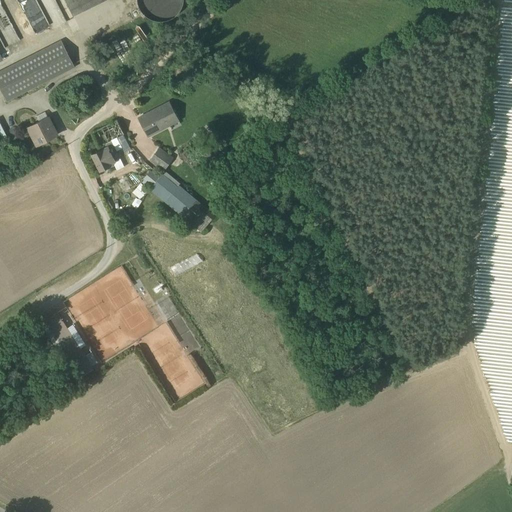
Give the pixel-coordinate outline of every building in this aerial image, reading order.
[(63,0),(72,16),(103,0),(63,0)] [(183,3),(182,0),(136,0),(137,3),(138,7),(141,12),(144,15),(147,18),(151,20),(155,21),(160,22),(165,21),(169,20),(173,17),(176,15),(180,10),(181,7),(183,3)] [(74,68),(60,40),(0,70),(0,89),(6,102),(74,68)] [(117,73),(109,63),(101,70),(109,80),(117,73)] [(178,122),(168,102),(138,118),(148,137),(178,122)] [(47,117),(45,112),(36,117),(38,122),(27,127),(36,146),(56,135),(47,117)] [(130,151),(116,120),(91,133),(98,148),(104,145),(105,148),(99,151),(91,156),(99,171),(115,163),(115,162),(119,159),(117,154),(116,151),(121,148),(127,161),(131,159),(129,154),(134,152),(133,149),(130,151)] [(173,158),(159,148),(149,161),(163,171),(173,158)] [(150,169),(144,179),(152,184),(158,174),(150,169)] [(200,232),(215,216),(178,185),(176,186),(179,183),(165,172),(162,175),(161,174),(160,175),(148,189),(200,232)] [(113,220),(118,226),(120,224),(123,228),(129,218),(124,211),(113,220)] [(180,312),(167,319),(177,337),(190,330),(180,312)] [(56,313),(40,323),(58,350),(62,348),(81,377),(93,369),(91,366),(97,362),(91,352),(84,356),(80,348),(85,345),(72,325),(67,328),(56,313)]
